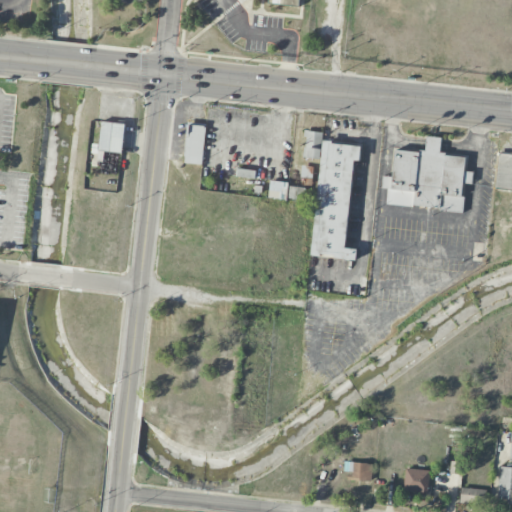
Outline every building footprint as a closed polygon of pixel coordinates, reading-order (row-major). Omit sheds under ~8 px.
[(125,123),(101,121),(99,145),(93,145),(92,153),(98,154),(97,161),(103,162),(104,152),(122,154),(125,123)] [(185,164),(203,164),(204,125),(186,125),(185,164)] [(462,211),(464,183),(472,184),(473,172),(464,171),(465,157),(440,155),(441,138),(426,136),(425,152),(394,150),(392,177),(383,176),(382,189),(388,189),(386,205),(462,211)] [(311,256),(356,260),(357,249),(346,248),(353,161),(360,161),(361,146),(322,142),(311,256)] [(511,154),(497,153),(495,189),(511,189),(511,154)] [(304,200),(305,187),(289,187),(289,182),(270,181),(269,198),(304,200)] [(372,481),(372,463),(348,463),(347,472),(349,472),(349,480),(372,481)] [(496,502),(511,503),(511,467),(500,466),(496,502)] [(428,493),(430,471),(406,468),(403,491),(428,493)] [(483,505),(484,489),(461,488),(460,503),(483,505)]
